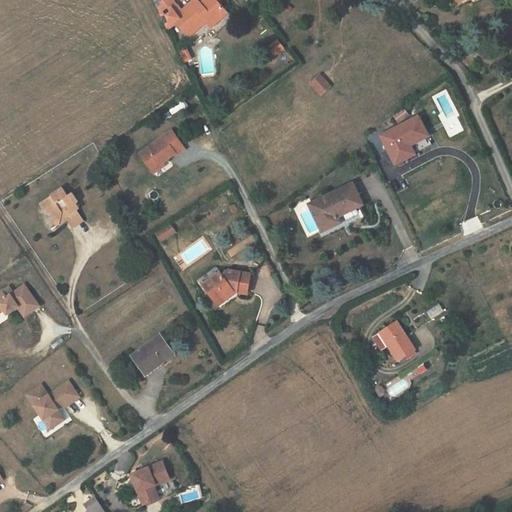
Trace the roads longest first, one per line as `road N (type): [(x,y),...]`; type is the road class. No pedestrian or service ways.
road 1 (unclassified): [(34,511),(308,318),(511,221)]
road 2 (track): [(73,318),(0,208)]
